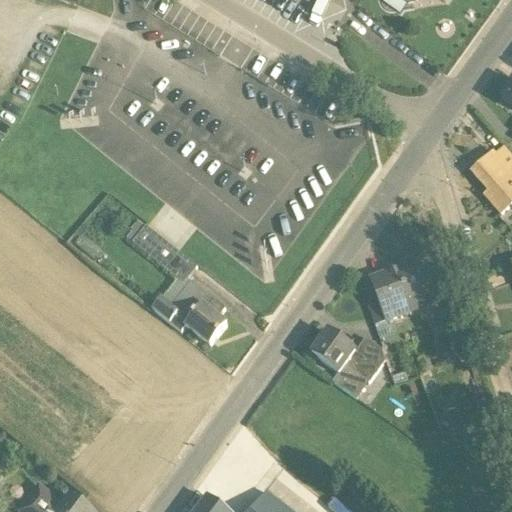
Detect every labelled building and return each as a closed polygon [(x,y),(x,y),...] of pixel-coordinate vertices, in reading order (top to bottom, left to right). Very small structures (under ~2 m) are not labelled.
[(401,0),(414,9),(421,9),(426,0),(440,0),(441,0),(401,0)] [(511,88),(502,102),(511,108),(511,88)] [(490,204),(502,216),(511,206),(511,159),(504,151),(496,158),(494,156),(472,175),(495,200),(490,204)] [(133,245),(188,289),(192,285),(201,273),(146,229),(139,238),(133,245)] [(388,276),(371,282),(387,323),(391,322),(432,307),(414,262),(387,272),(388,276)] [(192,285),(188,289),(172,308),(162,300),(152,312),(181,334),(186,328),(211,349),(227,328),(218,321),(226,312),(192,285)] [(396,335),(391,322),(387,323),(382,325),(375,328),(380,341),(396,335)] [(366,341),(355,355),(329,336),(312,358),(341,379),(336,386),(363,406),(391,368),(386,356),(366,341)] [(88,511),(70,498),(63,508),(40,490),(22,511),(88,511)] [(255,511),(288,511),(268,496),(255,511)] [(223,511),(208,501),(199,511),(223,511)]
